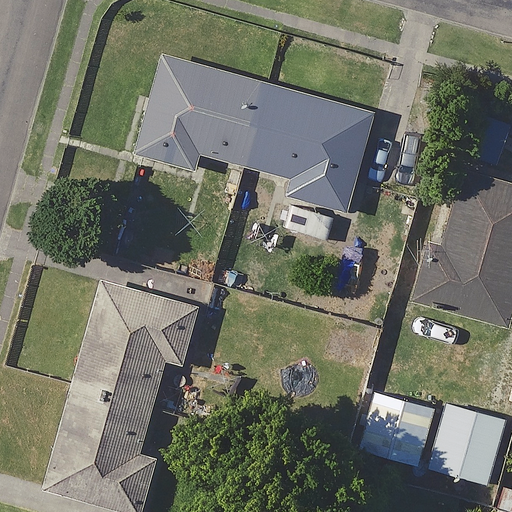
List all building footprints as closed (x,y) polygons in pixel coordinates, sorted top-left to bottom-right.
[(365,106),(154,46),(124,147),(185,165),(190,147),(282,173),(277,190),(336,207),(365,106)] [(423,238),(410,291),(431,296),(430,303),(500,321),(511,272),(511,182),(454,167),(435,241),(423,238)] [(187,300),(90,274),(34,482),(130,508),(145,452),(128,447),(153,353),(172,358),(187,300)] [(424,401),(364,385),(348,444),(409,460),(424,401)] [(495,414),(437,398),(420,462),(478,478),(495,414)]
